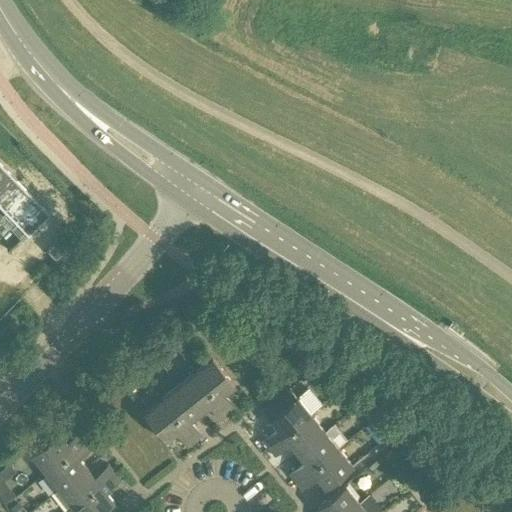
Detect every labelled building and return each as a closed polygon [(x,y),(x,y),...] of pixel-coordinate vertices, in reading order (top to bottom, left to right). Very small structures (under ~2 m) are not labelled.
[(27,234),(48,214),(0,164),(0,205),(25,232),(27,234)] [(63,232),(46,250),(55,259),(72,241),(63,232)] [(235,407),(224,392),(234,384),(211,356),(193,370),(227,413),(235,407)] [(148,367),(143,360),(136,365),(142,372),(148,367)] [(227,413),(193,370),(176,383),(199,412),(208,405),(219,420),(227,413)] [(199,412),(176,383),(159,397),(193,440),(201,435),(189,420),(199,412)] [(268,418),(277,429),(262,440),(268,448),(311,413),(297,396),(268,418)] [(193,440),(159,397),(141,411),(164,440),(174,432),(185,447),(193,440)] [(311,413),(268,448),(274,456),(289,444),(297,453),(325,430),(311,413)] [(80,430),(65,442),(57,432),(30,454),(44,472),(86,438),(80,430)] [(297,453),(304,463),(290,474),(296,482),(338,447),(325,430),(297,453)] [(93,446),(86,438),(44,472),(57,489),(85,467),(78,458),(93,446)] [(352,464),(338,447),(296,482),(301,489),(316,477),(323,487),(352,464)] [(85,467),(57,489),(71,506),(113,472),(107,464),(92,476),(85,467)] [(113,472),(71,506),(75,511),(98,511),(113,501),(105,491),(119,480),(113,472)] [(15,495),(5,483),(0,487),(0,499),(4,504),(15,495)] [(316,507),(320,511),(345,511),(358,501),(345,484),(316,507)] [(366,511),(358,501),(345,511),(366,511)] [(24,511),(17,503),(10,509),(12,511),(24,511)]
